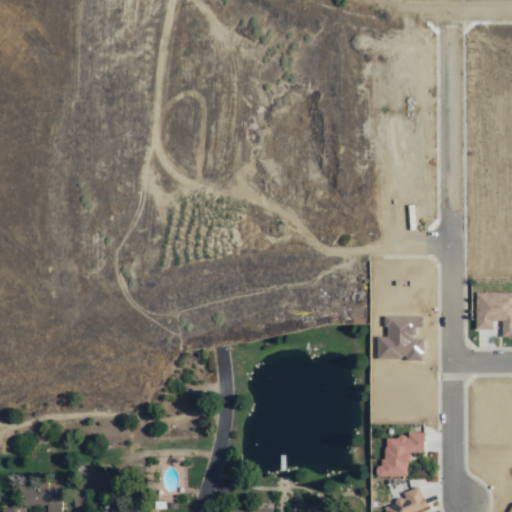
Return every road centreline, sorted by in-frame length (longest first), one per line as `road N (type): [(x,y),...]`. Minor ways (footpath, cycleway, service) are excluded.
road 1 (residential): [(462,503),(449,476),(448,9)]
road 2 (residential): [(196,511),(217,434),(215,339)]
